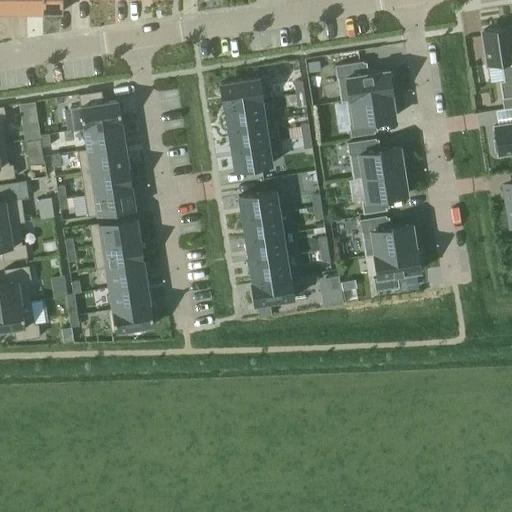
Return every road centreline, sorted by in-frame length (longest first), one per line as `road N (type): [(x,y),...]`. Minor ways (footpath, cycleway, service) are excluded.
road 1 (residential): [(135,38),(181,321)]
road 2 (residential): [(408,0),(453,282)]
road 3 (residential): [(384,0),(135,38)]
road 4 (residential): [(135,38),(0,60)]
